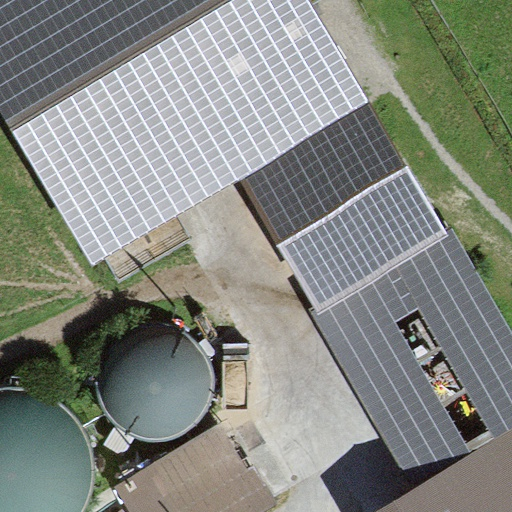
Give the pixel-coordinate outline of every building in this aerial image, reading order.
[(307,0),(0,0),(0,97),(95,263),(239,177),(369,103),(307,0)] [(239,177),(414,482),(511,427),(511,335),(454,232),(446,236),(369,103),(239,177)] [(193,343),(178,332),(160,327),(140,327),(122,335),(108,347),(98,364),(95,383),(98,402),(107,419),(121,432),(139,440),(157,441),(175,436),(191,426),(202,412),(209,395),(209,376),(204,358),(193,343)] [(0,511),(76,511),(87,491),(90,463),(84,437),(71,414),(51,397),(26,386),(0,384),(0,511)] [(227,419),(150,462),(177,511),(250,511),(272,500),(227,419)] [(511,511),(511,438),(380,511),(511,511)]
